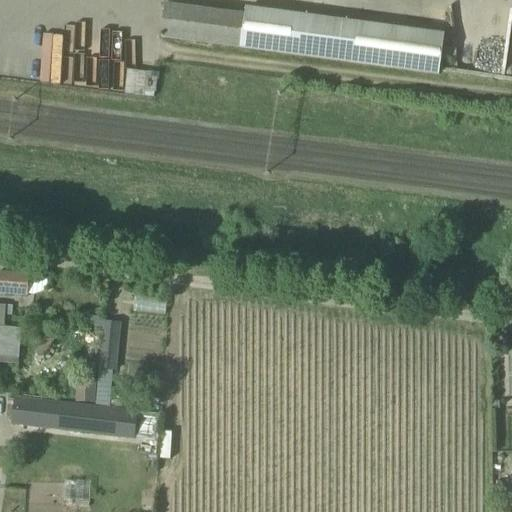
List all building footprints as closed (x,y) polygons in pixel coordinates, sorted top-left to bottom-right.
[(305,57),(310,18),(246,8),(245,18),(165,7),(160,41),(256,52),(257,51),(305,57)] [(344,22),(338,62),(403,71),(408,31),(344,22)] [(0,294),(27,296),(29,276),(0,274),(0,294)] [(6,316),(4,316),(4,306),(0,305),(0,363),(18,365),(21,330),(4,328),(5,316),(6,316)] [(115,372),(119,344),(121,325),(104,322),(98,370),(115,372)] [(95,405),(96,383),(76,382),(75,404),(95,405)] [(105,409),(94,408),(16,399),(13,428),(154,443),(157,415),(105,409)]
